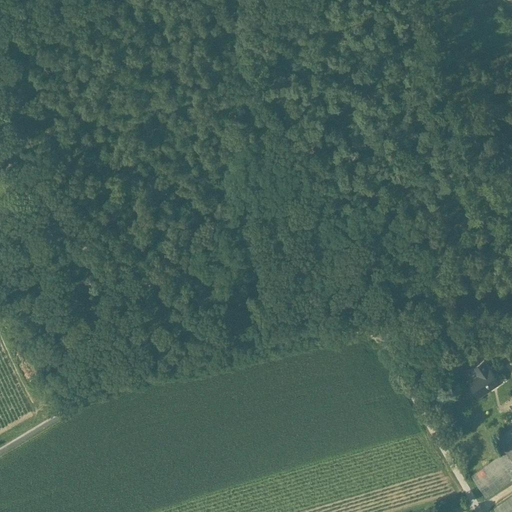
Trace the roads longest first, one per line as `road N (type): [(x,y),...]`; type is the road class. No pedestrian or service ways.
road 1 (track): [(343,330),(105,262),(83,241),(0,110)]
road 2 (track): [(343,330),(116,386),(0,450)]
road 3 (track): [(430,426),(375,329),(343,330)]
